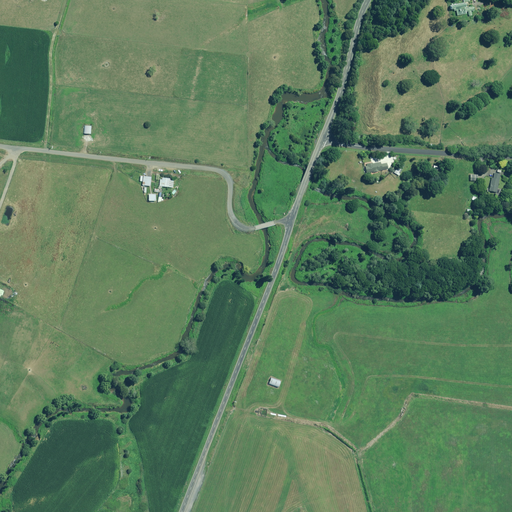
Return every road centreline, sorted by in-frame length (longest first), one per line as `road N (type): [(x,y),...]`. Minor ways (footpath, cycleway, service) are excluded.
road 1 (unclassified): [(0,146),(213,169),(227,177),(230,212),(240,225),(291,221)]
road 2 (tertiary): [(291,221),(182,511)]
road 3 (unclassified): [(511,156),(322,140)]
road 4 (tertiary): [(369,0),(322,140)]
